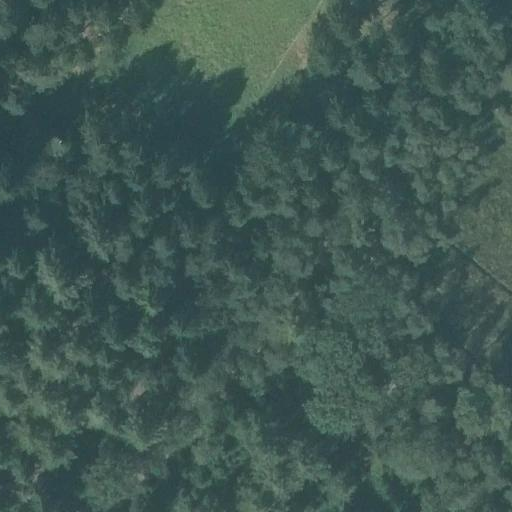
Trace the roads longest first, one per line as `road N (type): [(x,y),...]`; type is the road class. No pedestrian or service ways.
road 1 (track): [(265,316),(482,0)]
road 2 (track): [(0,97),(265,316)]
road 3 (track): [(103,511),(265,316)]
